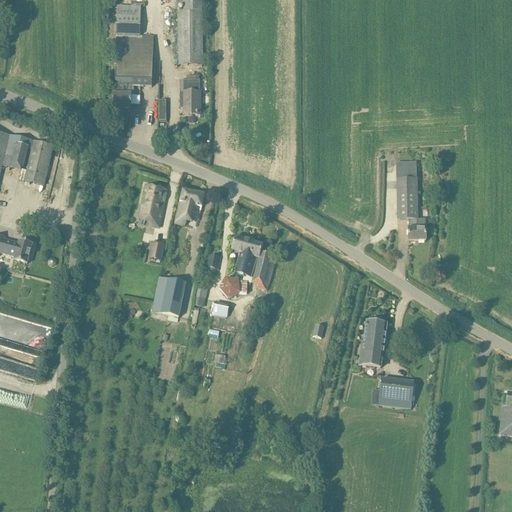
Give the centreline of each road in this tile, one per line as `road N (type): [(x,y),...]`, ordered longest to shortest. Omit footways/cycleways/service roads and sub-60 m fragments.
road 1 (unclassified): [(511,351),(300,221),(87,129)]
road 2 (unclassified): [(51,511),(87,129)]
